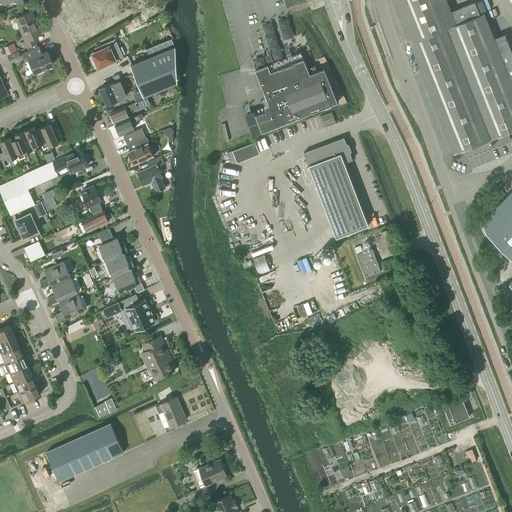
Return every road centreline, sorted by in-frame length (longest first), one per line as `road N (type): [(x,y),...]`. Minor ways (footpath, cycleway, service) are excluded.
road 1 (secondary): [(511,444),(399,151),(347,42)]
road 2 (residential): [(203,366),(79,84)]
road 3 (unclassified): [(450,197),(379,0)]
road 4 (track): [(323,494),(502,418)]
road 5 (residential): [(0,433),(56,408),(68,394),(31,299)]
road 6 (unclassified): [(511,354),(450,197)]
road 7 (unclassified): [(267,511),(203,366)]
